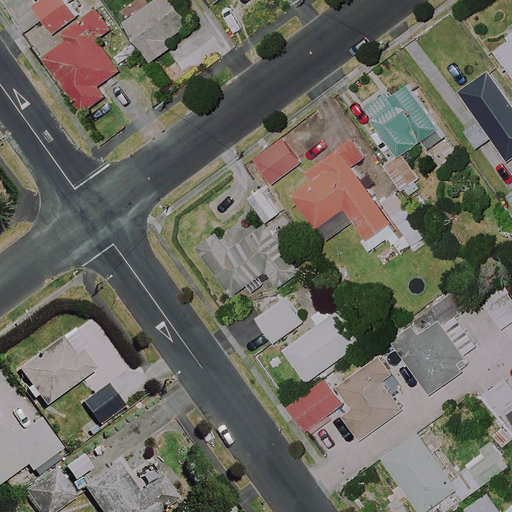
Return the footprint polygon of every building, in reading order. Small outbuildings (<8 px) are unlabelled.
[(70,8),(64,0),(35,0),(35,1),(29,5),(54,36),(79,18),(70,8)] [(99,87),(121,69),(119,66),(139,50),(131,41),(112,56),(98,39),(114,27),(92,0),(80,0),(70,8),(79,18),(54,36),(60,45),(43,59),(84,112),(106,96),(99,87)] [(192,23),(174,0),(155,0),(147,6),(142,0),(136,0),(118,14),(153,61),(173,47),(168,40),(192,23)] [(222,52),(213,39),(178,65),(187,77),(222,52)] [(511,39),(496,50),(511,72),(511,39)] [(511,158),(511,106),(489,72),(462,91),(482,120),(467,131),(478,147),(492,137),(509,161),(511,158)] [(445,137),(405,80),(365,108),(399,157),(420,142),(426,150),(445,137)] [(253,159),(271,185),(303,162),(285,137),(253,159)] [(327,242),(354,222),(365,238),(362,240),(370,251),(389,237),(401,253),(412,245),(382,203),(379,205),(351,167),(365,157),(353,140),(315,167),(302,176),(307,182),(289,195),(316,233),(319,231),(327,242)] [(382,203),(412,245),(426,235),(396,193),(382,203)] [(280,286),(301,270),(299,267),(311,258),(293,234),(281,244),(266,224),(230,252),(217,235),(197,250),(232,296),(267,269),(280,286)] [(464,358),(481,347),(460,314),(472,306),(461,290),(436,307),(445,320),(402,349),(432,393),(470,367),(464,358)] [(511,293),(489,309),(502,329),(511,322),(511,293)] [(304,321),(287,297),(257,318),(274,342),(304,321)] [(370,337),(347,304),(334,312),(329,304),(313,316),(319,325),(285,349),(307,381),(370,337)] [(73,358),(61,341),(21,371),(46,406),(94,371),(80,353),(73,358)] [(392,375),(379,357),(339,386),(354,407),(343,415),(361,439),(402,409),(382,382),(392,375)] [(511,387),(505,378),(484,393),(501,417),(488,426),(503,446),(511,439),(511,387)] [(291,405),(308,429),(312,436),(334,420),(329,414),(343,404),(326,380),(291,405)] [(122,408),(106,385),(82,403),(98,426),(122,408)] [(62,449),(39,419),(16,437),(10,430),(0,438),(0,484),(26,465),(32,472),(62,449)] [(422,511),(437,502),(441,510),(454,502),(449,494),(456,490),(420,434),(384,457),(419,511),(422,511)] [(504,469),(493,453),(453,482),(464,498),(504,469)] [(133,476),(121,459),(83,485),(101,511),(161,511),(179,499),(153,462),(133,476)] [(55,511),(76,497),(56,469),(24,492),(38,511),(55,511)] [(502,511),(490,493),(466,510),(467,511),(502,511)]
